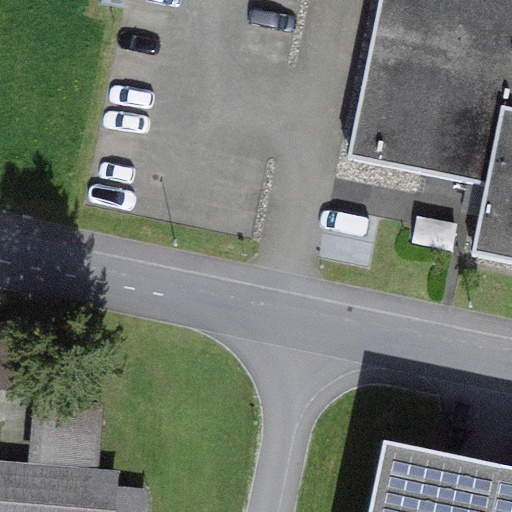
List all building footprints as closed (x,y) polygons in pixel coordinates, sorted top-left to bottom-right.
[(456,269),(511,280),(511,0),(367,0),(331,170),(470,200),(456,269)] [(25,321),(0,323),(0,379),(30,377),(25,321)] [(97,390),(45,386),(39,461),(91,465),(97,390)] [(511,511),(511,471),(385,444),(370,511),(511,511)] [(117,476),(0,467),(0,511),(114,511),(116,490),(117,476)] [(140,511),(140,494),(116,490),(114,511),(140,511)]
